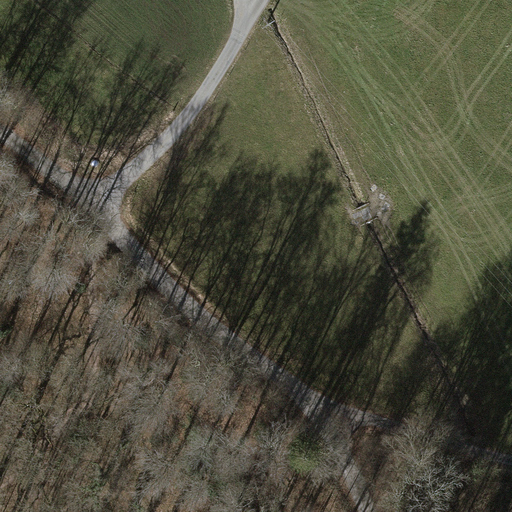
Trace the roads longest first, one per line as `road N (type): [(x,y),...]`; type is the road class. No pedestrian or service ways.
road 1 (track): [(108,227),(314,410)]
road 2 (track): [(95,209),(200,104),(260,0)]
road 3 (track): [(511,461),(364,415),(314,410)]
road 4 (track): [(0,135),(95,209)]
